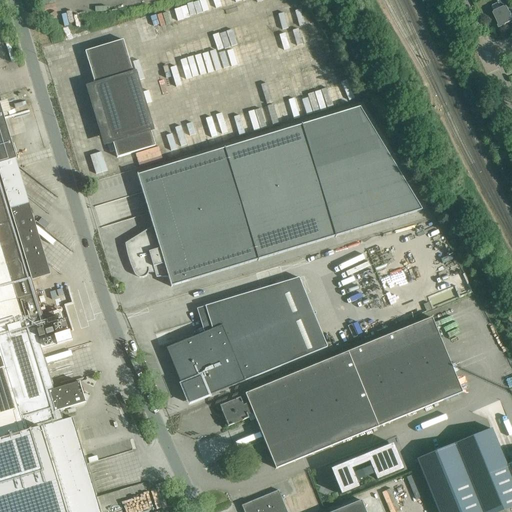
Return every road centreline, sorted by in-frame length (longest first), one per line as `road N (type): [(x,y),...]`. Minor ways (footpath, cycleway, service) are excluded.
road 1 (unclassified): [(197,511),(116,332),(12,0)]
road 2 (unknown): [(308,264),(378,244),(400,246),(418,264),(426,277),(422,296),(358,318),(343,312),(315,274)]
